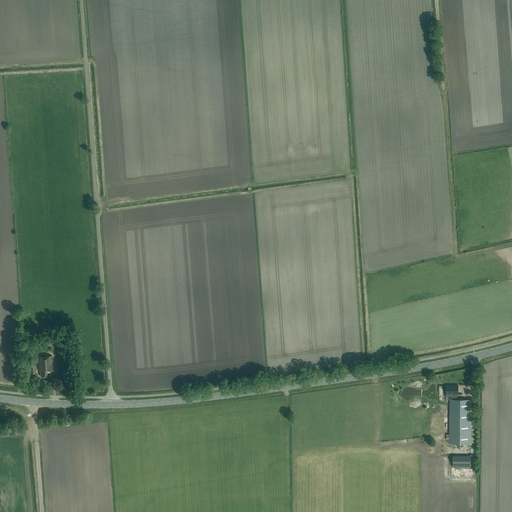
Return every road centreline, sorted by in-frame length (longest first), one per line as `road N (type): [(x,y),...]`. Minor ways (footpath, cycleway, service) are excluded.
road 1 (unclassified): [(111,405),(81,0)]
road 2 (secondary): [(111,405),(402,371),(511,347)]
road 3 (track): [(442,75),(455,251),(511,245)]
